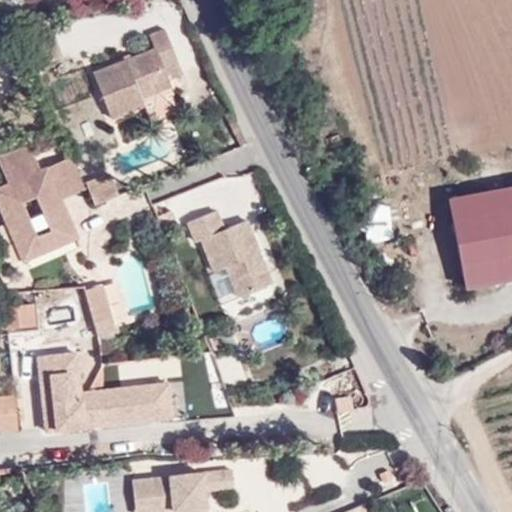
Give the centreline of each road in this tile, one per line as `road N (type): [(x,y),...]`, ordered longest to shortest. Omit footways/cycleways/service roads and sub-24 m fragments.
road 1 (tertiary): [(223,0),(313,219),(478,511)]
road 2 (unknown): [(420,407),(0,447)]
